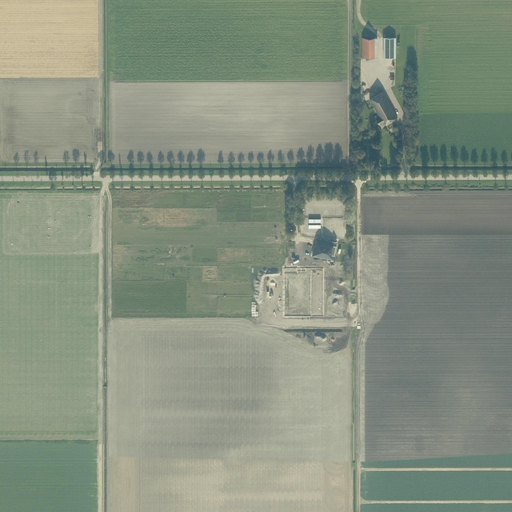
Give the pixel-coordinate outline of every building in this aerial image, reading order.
[(375,57),(375,37),(362,37),(362,57),(375,57)] [(384,57),(396,57),(396,37),(384,37),(384,57)] [(398,117),(385,93),(384,91),(370,98),(380,117),(377,119),(380,125),(383,124),(383,125),(398,117)] [(313,256),(334,260),(337,241),(332,240),(332,241),(317,238),(316,245),(315,245),(313,256)] [(323,308),(323,262),(289,262),(290,309),(323,308)]
